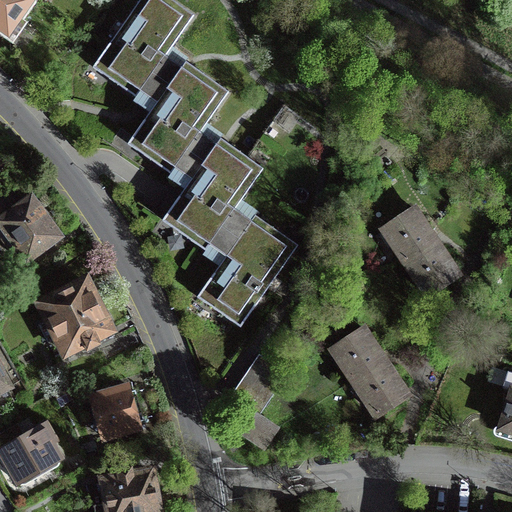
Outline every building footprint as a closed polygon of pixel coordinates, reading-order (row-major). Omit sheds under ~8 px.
[(0,0),(0,34),(9,41),(36,2),(33,0),(0,0)] [(226,256),(197,297),(219,312),(240,327),(298,245),(255,215),(251,221),(235,209),(263,169),(220,139),(216,144),(200,133),(228,92),(186,62),(182,68),(165,56),(194,16),(171,0),(140,0),(93,67),(115,83),(136,98),(141,91),(157,103),(128,144),(149,159),(171,174),(175,168),(192,179),(163,221),(184,236),(205,251),(209,245),(226,256)] [(31,199),(1,222),(9,234),(1,240),(10,253),(19,247),(27,259),(58,236),(45,218),(31,199)] [(394,245),(406,262),(436,242),(432,235),(414,208),(383,228),(384,230),(389,227),(399,242),(394,245)] [(416,278),(429,296),(459,276),(454,269),(436,242),(406,262),(407,263),(411,260),(421,275),(416,278)] [(85,282),(42,305),(49,319),(39,325),(48,342),(58,337),(66,352),(83,343),(87,351),(100,344),(98,340),(96,336),(109,330),(85,282)] [(344,365),(355,382),(386,362),(381,355),(363,328),(333,348),(334,350),(338,347),(349,362),(344,365)] [(285,375),(260,357),(234,395),(232,398),(252,412),(257,416),(285,375)] [(366,398),(378,416),(408,396),(403,389),(386,362),(355,382),(356,383),(361,380),(371,395),(366,398)] [(0,408),(14,401),(7,388),(9,387),(0,369),(0,408)] [(109,393),(93,398),(105,437),(138,427),(136,422),(143,419),(135,391),(128,393),(126,388),(109,393)] [(511,389),(500,428),(511,432),(511,389)] [(239,430),(264,447),(270,438),(276,429),(257,416),(252,412),(239,430)] [(0,433),(0,450),(0,451),(0,450),(0,451),(3,457),(2,457),(4,461),(7,465),(7,464),(18,482),(59,458),(50,442),(53,440),(45,425),(25,436),(18,423),(0,433)] [(151,474),(150,471),(132,475),(131,468),(124,469),(117,470),(119,477),(104,480),(108,503),(94,505),(95,511),(157,511),(155,494),(160,489),(158,478),(152,474),(151,474)]
